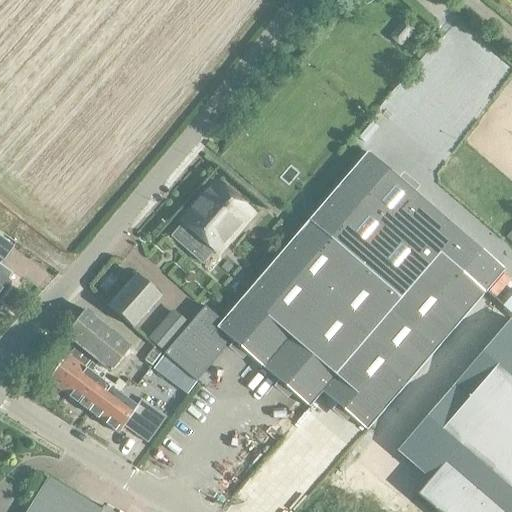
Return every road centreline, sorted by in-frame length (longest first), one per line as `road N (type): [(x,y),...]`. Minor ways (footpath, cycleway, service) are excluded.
road 1 (residential): [(0,362),(296,0)]
road 2 (residential): [(129,480),(0,398)]
